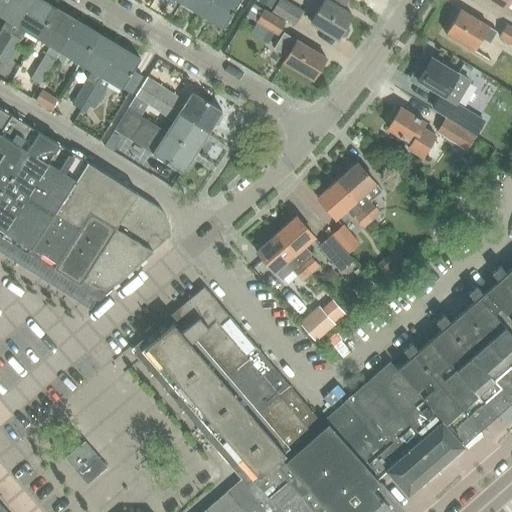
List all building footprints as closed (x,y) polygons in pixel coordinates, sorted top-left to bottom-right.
[(0,55),(4,49),(9,41),(33,0),(4,0),(0,7),(0,13),(9,20),(0,35),(0,55)] [(28,30),(39,37),(57,8),(43,0),(33,0),(4,49),(0,55),(0,61),(6,65),(28,30)] [(182,0),(182,1),(203,14),(211,0),(182,0)] [(211,0),(203,14),(224,27),(240,0),(211,0)] [(279,0),(274,10),(294,23),(301,12),(281,0),(279,0)] [(348,1),(347,0),(325,0),(312,23),(337,39),(339,35),(342,37),(346,37),(349,30),(349,27),(346,25),(352,15),(343,9),(348,1)] [(491,0),(504,8),(509,0),(491,0)] [(255,3),(253,7),(247,16),(278,34),(285,22),(255,3)] [(31,80),(39,85),(54,60),(78,20),(57,8),(39,37),(52,45),(31,80)] [(445,33),(458,41),(474,51),(481,39),(489,44),(496,32),(460,9),(445,33)] [(78,20),(54,60),(63,66),(69,55),(82,63),(98,33),(78,20)] [(511,46),(511,29),(505,25),(498,37),(511,46)] [(73,105),(81,110),(119,46),(98,33),(82,63),(94,70),(73,105)] [(284,33),(279,41),(275,47),(287,55),(283,61),(313,79),(326,58),(297,40),(296,41),(284,33)] [(119,46),(81,110),(86,102),(95,107),(105,89),(97,84),(102,75),(133,94),(143,76),(134,70),(141,59),(119,46)] [(427,90),(429,87),(454,102),(467,80),(457,74),(458,73),(431,57),(425,66),(420,63),(410,80),(427,90)] [(146,79),(140,88),(180,113),(184,106),(176,101),(177,98),(146,79)] [(166,116),(175,121),(180,113),(140,88),(136,95),(167,115),(166,116)] [(36,101),(52,110),(58,100),(42,90),(36,101)] [(184,106),(180,113),(209,131),(222,110),(193,92),(184,106)] [(438,93),(430,107),(464,127),(476,134),(484,121),(472,114),(438,93)] [(0,132),(11,115),(0,107),(0,132)] [(400,107),(387,129),(411,144),(409,148),(423,157),(436,135),(422,126),(425,122),(400,107)] [(182,172),(196,151),(167,133),(145,118),(128,108),(115,131),(118,132),(135,143),(154,154),(168,163),(182,172)] [(175,121),(167,133),(196,151),(209,131),(180,113),(175,121)] [(0,132),(0,194),(39,132),(11,115),(0,132)] [(475,137),(445,118),(436,132),(467,150),(475,137)] [(0,194),(0,229),(4,232),(58,144),(39,132),(0,194)] [(118,132),(111,145),(128,155),(135,143),(118,132)] [(31,249),(32,248),(78,176),(87,161),(58,144),(4,232),(24,245),(31,249)] [(128,208),(82,279),(104,293),(171,236),(171,235),(170,232),(170,230),(170,227),(169,224),(168,221),(167,218),(165,215),(163,212),(161,209),(159,207),(156,205),(138,193),(87,161),(78,176),(99,190),(128,208)] [(357,163),(337,180),(372,219),(379,213),(369,202),(382,191),(375,183),(357,163)] [(42,253),(54,261),(99,190),(78,176),(32,248),(41,254),(42,253)] [(372,219),(337,180),(317,198),(335,218),(345,210),(352,219),(355,217),(364,226),(372,219)] [(54,261),(82,279),(128,208),(99,190),(54,261)] [(451,203),(458,208),(465,196),(458,191),(451,203)] [(296,216),(276,234),(294,254),(304,246),(314,236),(296,216)] [(359,243),(343,225),(333,234),(349,253),(359,243)] [(276,234),(256,251),(261,257),(274,271),(281,280),(291,272),(284,263),(294,254),(276,234)] [(351,260),(331,236),(319,246),(340,270),(351,260)] [(404,244),(398,250),(406,259),(416,250),(410,244),(404,244)] [(304,246),(294,254),(310,272),(317,266),(308,256),(311,254),(304,246)] [(397,253),(379,270),(388,278),(405,262),(397,253)] [(294,254),(284,263),(291,272),(294,270),(303,279),(310,272),(294,254)] [(500,266),(496,270),(511,287),(511,268),(507,273),(500,266)] [(511,287),(496,270),(492,274),(498,281),(489,289),(496,296),(492,300),(511,322),(511,287)] [(368,278),(354,290),(363,301),(377,288),(368,278)] [(146,348),(162,367),(226,312),(204,287),(174,313),(179,319),(146,348)] [(474,301),(463,312),(511,368),(511,367),(511,334),(480,299),(484,295),(477,287),(468,294),(474,301)] [(318,305),(299,321),(315,339),(334,323),(318,305)] [(162,367),(178,385),(242,330),(226,312),(162,367)] [(444,315),(441,318),(496,381),(511,368),(463,312),(451,322),(444,315)] [(442,330),(431,340),(489,406),(505,392),(496,381),(441,318),(436,323),(442,330)] [(178,385),(194,404),(258,349),(242,330),(178,385)] [(412,344),(408,347),(475,424),(492,410),(489,406),(431,340),(418,351),(412,344)] [(475,424),(408,347),(403,351),(409,358),(397,369),(460,443),(478,427),(475,424)] [(258,349),(194,404),(210,423),(274,368),(258,349)] [(326,420),(325,420),(384,487),(385,487),(377,478),(385,471),(406,494),(419,484),(461,446),(423,402),(413,390),(389,363),(346,402),(326,420)] [(210,423),(226,441),(290,386),(274,368),(210,423)] [(226,441),(242,460),(306,405),(290,386),(226,441)] [(245,465),(246,489),(255,482),(274,465),(287,453),(322,423),(306,405),(242,460),(239,463),(245,465)] [(287,453),(274,465),(315,511),(318,511),(325,506),(329,511),(389,511),(391,510),(377,494),(384,487),(325,420),(322,423),(287,453)] [(99,436),(68,462),(89,486),(120,460),(99,436)] [(315,511),(274,465),(255,482),(279,510),(277,511),(315,511)] [(255,482),(246,489),(233,500),(242,511),(277,511),(279,510),(255,482)] [(242,511),(233,500),(217,511),(242,511)]
